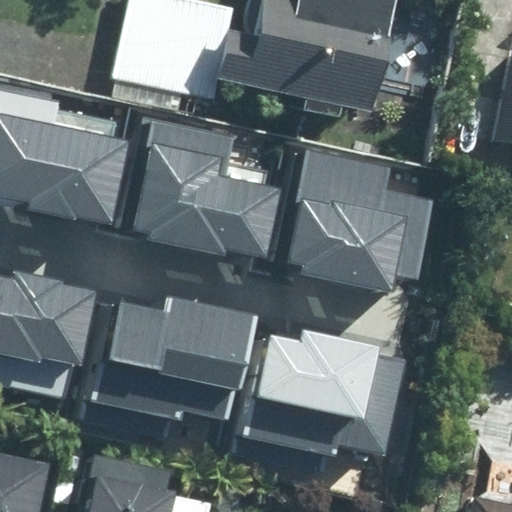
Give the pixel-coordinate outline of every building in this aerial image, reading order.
[(206,79),(352,113),(378,0),(240,0),(233,32),(219,29),(224,8),(189,0),(121,0),(104,76),(201,99),(206,79)] [(463,89),(453,133),(511,145),(511,52),(504,51),(494,96),(463,89)] [(0,87),(0,182),(84,200),(103,109),(0,87)] [(136,115),(115,212),(246,240),(262,164),(210,153),(215,132),(136,115)] [(292,147),(270,248),(399,275),(416,196),(366,185),(371,163),(292,147)] [(68,300),(0,286),(0,383),(49,393),(68,300)] [(96,298),(74,405),(159,423),(164,403),(208,413),(227,325),(96,298)] [(252,336),(229,442),(316,461),(321,439),(368,449),(386,364),(252,336)] [(0,511),(16,511),(30,451),(0,444),(0,511)] [(153,511),(164,465),(88,448),(73,511),(153,511)] [(511,511),(511,504),(462,494),(458,511),(511,511)]
